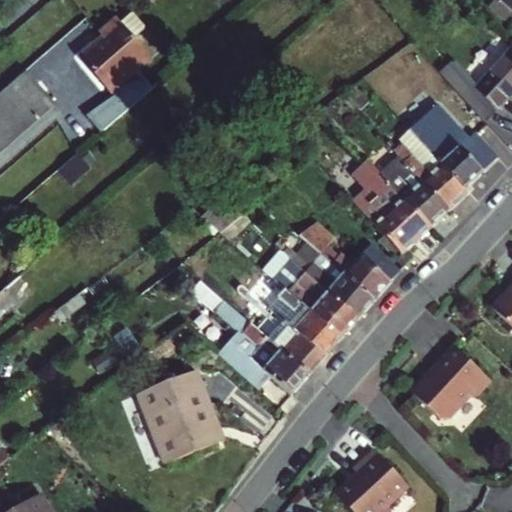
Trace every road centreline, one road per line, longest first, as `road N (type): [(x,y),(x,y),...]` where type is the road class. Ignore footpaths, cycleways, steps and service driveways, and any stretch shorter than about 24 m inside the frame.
road 1 (residential): [(511,206),(350,371)]
road 2 (residential): [(350,371),(477,511)]
road 3 (residential): [(350,371),(238,511)]
